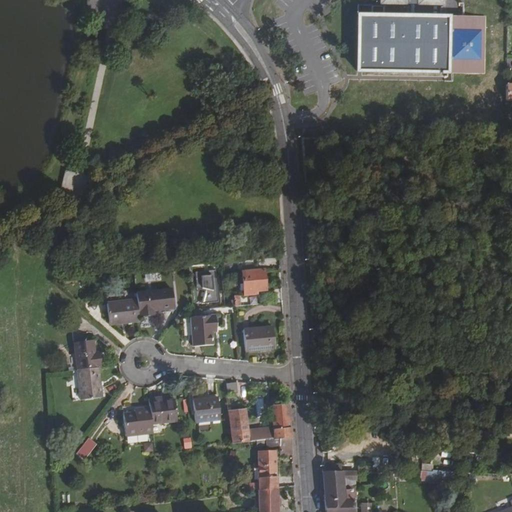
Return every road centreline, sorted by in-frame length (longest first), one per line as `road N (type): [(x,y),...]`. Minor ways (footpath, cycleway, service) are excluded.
road 1 (tertiary): [(301,373),(289,164)]
road 2 (tertiary): [(289,164),(288,126),(267,61),(230,7)]
road 3 (tertiary): [(221,18),(259,67),(289,164)]
road 4 (residential): [(158,364),(301,373)]
road 5 (tertiary): [(310,511),(301,373)]
